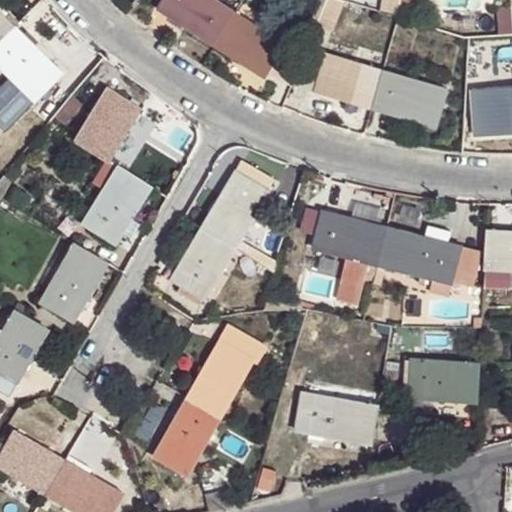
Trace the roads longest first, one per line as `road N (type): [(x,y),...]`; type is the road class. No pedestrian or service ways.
road 1 (residential): [(63,398),(229,117)]
road 2 (residential): [(229,117),(361,160),(511,177)]
road 3 (residential): [(511,454),(299,511)]
road 4 (residential): [(80,0),(151,66),(229,117)]
